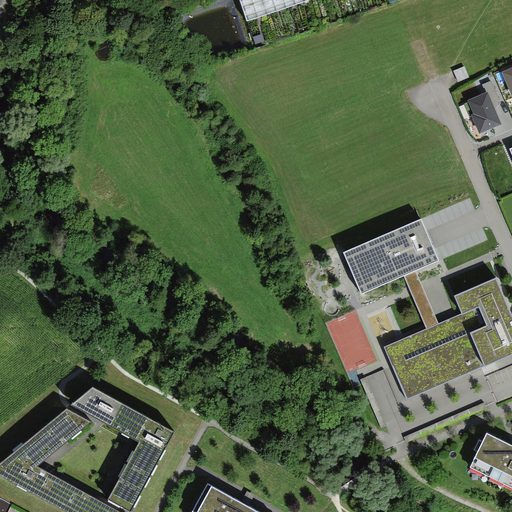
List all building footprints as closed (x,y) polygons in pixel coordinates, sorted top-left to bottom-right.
[(486,93),(468,100),(480,131),(499,123),(486,93)] [(439,259),(421,218),(345,252),(363,292),(439,259)] [(386,352),(407,404),(483,372),(485,375),(511,362),(511,322),(496,284),(456,301),(464,317),(386,352)] [(117,511),(138,511),(177,443),(95,397),(74,414),(143,451),(110,508),(117,511)] [(0,473),(0,481),(56,511),(106,511),(37,474),(92,430),(68,417),(0,473)] [(468,466),(511,486),(511,443),(485,431),(468,466)] [(197,511),(247,511),(210,491),(197,511)]
